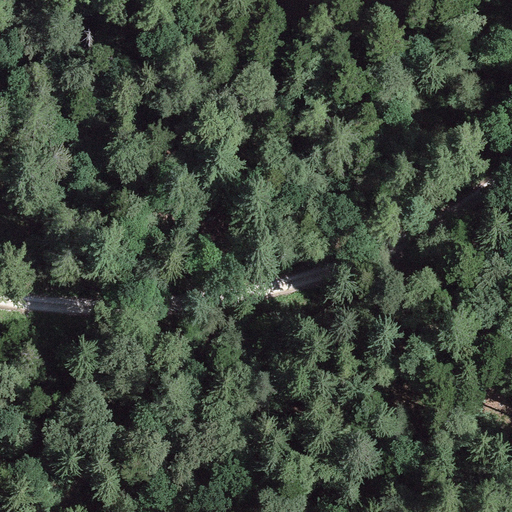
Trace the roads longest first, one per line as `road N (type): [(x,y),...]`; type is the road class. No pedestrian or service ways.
road 1 (track): [(511,183),(375,250),(273,288),(151,309),(0,292)]
road 2 (track): [(68,511),(69,501),(160,398),(151,309)]
